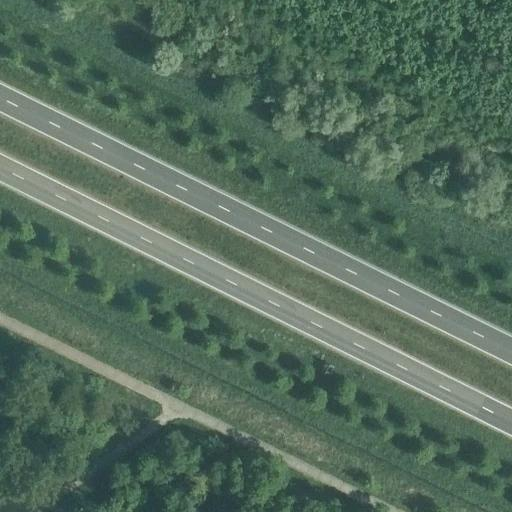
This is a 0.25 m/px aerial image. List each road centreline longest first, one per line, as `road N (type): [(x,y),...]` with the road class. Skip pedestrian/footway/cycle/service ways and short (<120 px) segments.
road 1 (trunk): [(511,353),(0,98)]
road 2 (trunk): [(0,168),(511,423)]
